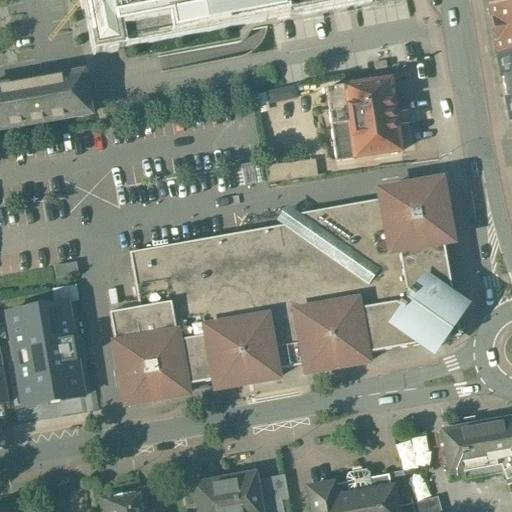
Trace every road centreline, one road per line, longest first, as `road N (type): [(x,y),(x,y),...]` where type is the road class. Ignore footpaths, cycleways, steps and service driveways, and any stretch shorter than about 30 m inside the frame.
road 1 (tertiary): [(0,458),(457,379),(489,365)]
road 2 (secondary): [(450,0),(511,308)]
